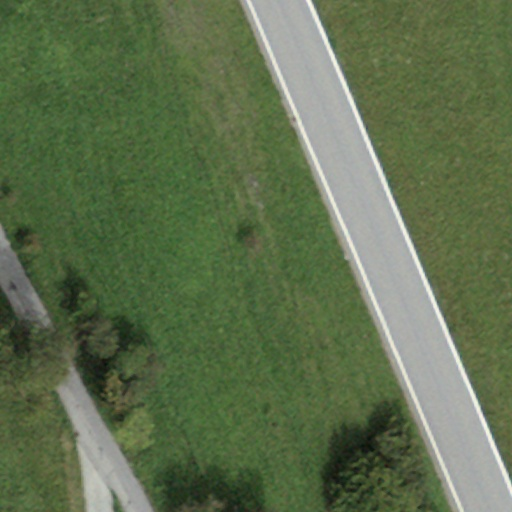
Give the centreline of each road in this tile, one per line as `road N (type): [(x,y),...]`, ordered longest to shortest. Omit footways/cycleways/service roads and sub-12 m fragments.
road 1 (tertiary): [(508,511),(350,123),(290,0)]
road 2 (unclassified): [(144,511),(0,252)]
